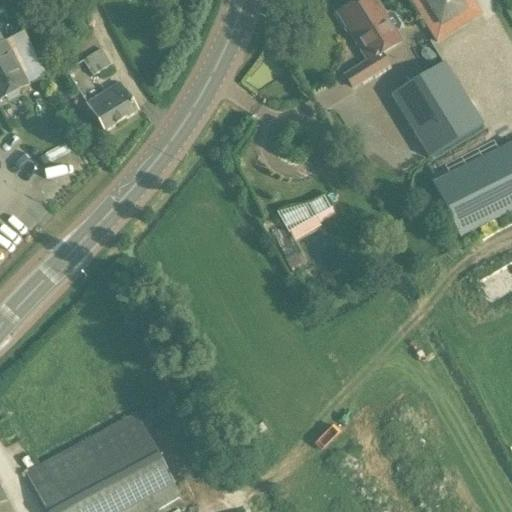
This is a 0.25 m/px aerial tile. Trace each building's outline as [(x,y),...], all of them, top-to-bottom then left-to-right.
[(380,55),(383,52),(399,42),(383,16),(373,0),(358,0),(337,13),(367,61),(343,76),(350,88),(383,68),(386,66),(383,60),(380,55)] [(472,9),(465,0),(419,0),(438,30),(472,9)] [(0,99),(26,86),(4,44),(0,45),(0,99)] [(92,79),(111,68),(101,51),(82,62),(92,79)] [(443,64),(389,96),(427,158),(427,159),(481,127),(443,64)] [(104,132),(136,112),(118,84),(86,104),(104,132)] [(458,238),(511,210),(511,143),(431,184),(458,238)] [(25,475),(44,511),(164,511),(182,503),(135,416),(25,475)] [(0,511),(11,511),(0,490),(0,511)]
